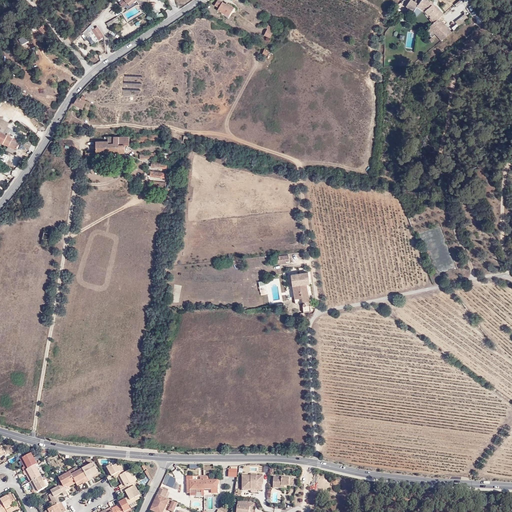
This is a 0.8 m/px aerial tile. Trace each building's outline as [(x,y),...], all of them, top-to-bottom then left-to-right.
[(227,2),(226,3),(220,0),(218,0),(216,4),(220,7),(219,9),(230,16),(233,11),(233,12),(234,12),(236,11),(237,9),(236,8),(235,7),(227,2)] [(441,40),(452,31),(440,18),(445,14),(442,10),(435,4),(431,0),(414,0),(410,0),(407,5),(418,13),(421,9),(434,22),(429,27),(441,40)] [(465,14),(455,21),(459,26),(467,19),(467,17),(465,14)] [(118,17),(108,23),(112,30),(122,24),(118,17)] [(39,29),(45,34),(49,29),(43,24),(39,29)] [(99,38),(104,35),(97,25),(92,29),(99,38)] [(273,26),(270,25),(266,34),(271,37),(274,30),(273,30),(273,29),(272,28),(273,26)] [(82,96),(80,98),(77,96),(71,103),(81,109),(86,102),(84,100),(85,98),(82,96)] [(11,124),(1,118),(0,118),(0,142),(9,147),(7,151),(15,154),(20,143),(13,140),(14,139),(8,136),(12,129),(9,127),(11,124)] [(131,138),(131,142),(163,138),(163,133),(131,138)] [(129,143),(129,136),(129,135),(107,135),(107,140),(95,140),(96,151),(125,151),(124,143),(129,143)] [(30,148),(32,143),(26,139),(23,145),(30,148)] [(306,312),(313,312),(310,284),(314,284),(312,273),(294,275),(297,299),(304,299),(306,312)] [(0,463),(2,462),(1,460),(0,458),(8,454),(3,446),(0,447),(0,463)] [(36,465),(38,464),(31,454),(22,459),(26,466),(24,467),(22,468),(24,472),(36,465)] [(84,469),(91,482),(95,480),(93,477),(92,475),(99,471),(94,463),(84,469)] [(118,477),(120,476),(125,473),(120,465),(117,466),(116,464),(113,466),(112,464),(107,467),(112,475),(113,475),(115,479),(118,477)] [(30,474),(34,482),(43,477),(36,465),(24,472),(22,473),(25,477),(27,476),(30,474)] [(72,472),(77,481),(78,483),(79,485),(86,480),(87,482),(88,484),(91,482),(84,469),(77,472),(75,468),(71,470),(72,472)] [(177,469),(173,474),(179,478),(182,473),(177,469)] [(127,472),(125,473),(120,476),(125,484),(123,485),(121,486),(123,489),(134,482),(131,476),(128,471),(127,472)] [(72,472),(61,478),(62,480),(64,484),(68,490),(71,488),(70,487),(69,485),(77,481),(72,472)] [(167,475),(163,483),(177,490),(179,485),(169,480),(171,477),(167,475)] [(193,489),(201,489),(205,489),(205,475),(201,475),(202,479),(194,479),(194,476),(187,476),(188,480),(188,493),(193,493),(193,489)] [(209,475),(205,475),(205,489),(219,488),(218,479),(209,479),(209,475)] [(252,487),(257,487),(257,490),(264,490),(264,482),(265,482),(265,475),(244,475),(244,489),(252,490),(252,487)] [(282,488),(282,485),(286,485),(295,485),(295,479),(291,478),(291,477),(275,476),(274,488),(282,488)] [(49,487),(43,477),(34,482),(38,489),(35,490),(34,491),(36,494),(49,487)] [(143,497),(134,482),(123,489),(122,489),(124,493),(127,491),(130,497),(127,499),(130,505),(143,497)] [(58,505),(61,503),(63,502),(60,496),(65,493),(66,495),(70,493),(68,490),(64,484),(52,491),(54,494),(52,495),(58,505)] [(165,486),(162,485),(158,494),(167,497),(170,490),(165,487),(165,486)] [(9,495),(5,498),(0,500),(0,501),(5,511),(8,511),(9,511),(15,509),(13,505),(16,503),(11,494),(9,495)] [(158,494),(154,504),(151,510),(156,511),(164,511),(170,501),(166,499),(167,497),(158,494)] [(126,511),(132,507),(130,505),(127,499),(126,499),(121,502),(119,503),(122,507),(117,510),(116,509),(114,510),(114,511),(126,511)] [(174,511),(178,502),(173,500),(170,508),(174,511)] [(255,511),(256,508),(251,508),(252,503),(240,502),(238,511),(255,511)] [(14,511),(20,509),(16,503),(13,505),(15,509),(9,511),(8,511),(14,511)] [(61,503),(58,505),(47,511),(66,511),(68,511),(65,507),(63,507),(61,503)]
